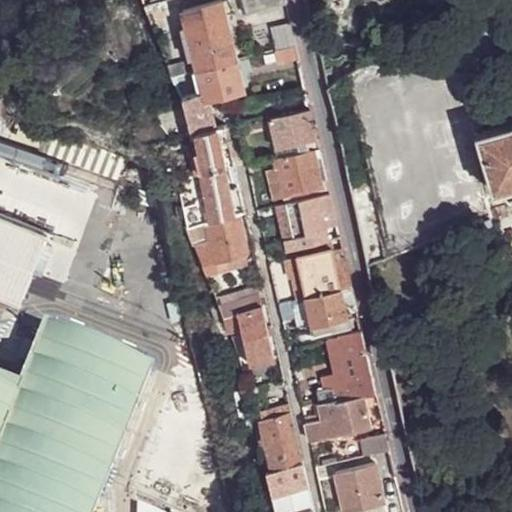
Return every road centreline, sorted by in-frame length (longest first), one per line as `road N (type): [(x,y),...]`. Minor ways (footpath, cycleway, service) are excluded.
road 1 (unclassified): [(298,0),(416,511)]
road 2 (residential): [(322,511),(240,158)]
